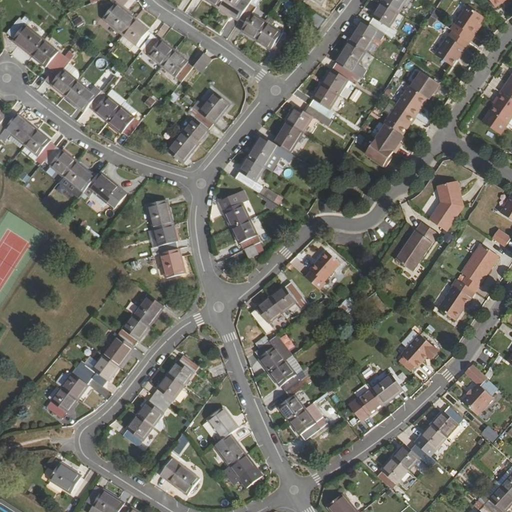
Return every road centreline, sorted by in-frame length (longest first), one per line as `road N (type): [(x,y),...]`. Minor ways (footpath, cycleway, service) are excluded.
road 1 (residential): [(511,293),(448,375),(342,465),(294,490)]
road 2 (residential): [(7,78),(124,163),(200,185)]
road 3 (residential): [(285,253),(321,224),(378,220),(386,198),(445,142)]
road 4 (residential): [(218,307),(294,490)]
road 5 (residential): [(218,307),(179,329),(87,426)]
road 6 (residential): [(151,0),(275,91)]
road 7 (residential): [(171,511),(86,458),(78,440),(87,426)]
road 8 (residential): [(445,142),(449,121),(511,35)]
road 9 (residential): [(359,0),(291,83),(275,91)]
road 10 (residential): [(200,185),(199,237),(218,307)]
road 11 (residential): [(275,91),(200,185)]
